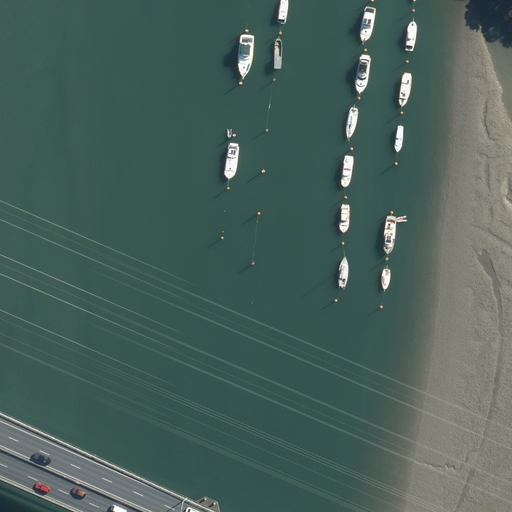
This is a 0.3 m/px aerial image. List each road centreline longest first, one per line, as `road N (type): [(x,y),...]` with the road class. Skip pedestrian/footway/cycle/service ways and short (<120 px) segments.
road 1 (primary): [(0,430),(185,511)]
road 2 (primary): [(111,511),(0,463)]
